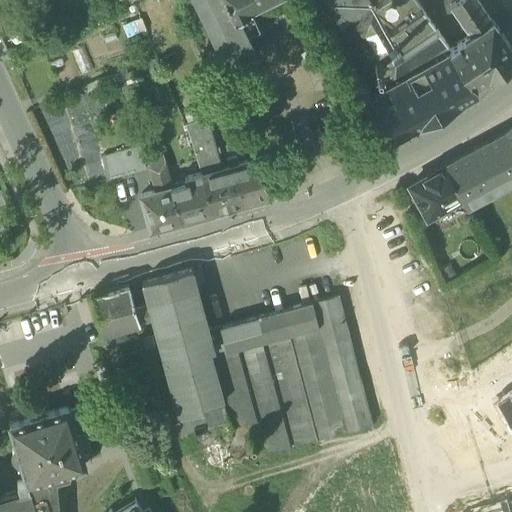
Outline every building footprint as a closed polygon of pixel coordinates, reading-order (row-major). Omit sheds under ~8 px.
[(196,0),(231,69),(258,56),(248,35),(261,29),(252,11),(252,10),(251,7),(264,0),(196,0)] [(303,0),(325,35),(341,25),(325,0),(303,0)] [(450,49),(416,0),(325,0),(341,25),(348,22),(356,36),(366,30),(380,57),(373,61),(386,85),(450,49)] [(450,49),(479,91),(494,78),(492,74),(511,59),(511,45),(493,18),(493,19),(479,0),(458,0),(452,4),(472,34),(450,49)] [(146,29),(141,17),(123,24),(128,37),(146,29)] [(386,85),(377,90),(402,133),(479,91),(450,49),(386,85)] [(167,77),(158,56),(145,61),(154,82),(167,77)] [(97,79),(98,85),(114,81),(112,75),(97,79)] [(388,141),(402,133),(377,90),(362,98),(388,141)] [(202,104),(184,110),(187,122),(206,116),(202,104)] [(213,212),(265,198),(247,161),(239,163),(238,158),(224,162),(226,167),(222,168),(208,116),(206,116),(187,122),(186,122),(192,135),(202,172),(213,212)] [(511,125),(511,126),(505,131),(501,133),(511,151),(511,125)] [(504,183),(511,178),(511,151),(501,133),(445,164),(463,197),(462,197),(466,203),(480,196),(482,200),(499,190),(496,185),(504,181),(504,183)] [(140,145),(117,152),(123,175),(146,168),(140,145)] [(109,179),(123,175),(117,152),(103,156),(109,179)] [(150,230),(181,221),(172,186),(170,181),(162,153),(151,156),(154,166),(150,167),(156,190),(141,194),(150,230)] [(252,159),(247,161),(265,198),(270,197),(252,159)] [(428,217),(462,197),(463,197),(445,164),(410,184),(428,217)] [(181,221),(213,212),(202,172),(186,177),(187,182),(172,186),(181,221)] [(186,177),(170,181),(172,186),(187,182),(186,177)] [(232,435),(233,435),(210,351),(214,350),(208,330),(196,284),(205,282),(200,266),(192,268),(142,281),(145,295),(146,295),(149,303),(153,319),(188,447),(232,435)] [(103,333),(111,330),(126,326),(140,323),(135,307),(129,285),(92,295),(103,332),(103,333)] [(337,295),(208,330),(214,350),(210,351),(233,435),(243,432),(259,428),(266,452),(371,424),(337,295)] [(149,303),(135,307),(140,323),(153,319),(149,303)] [(130,342),(126,326),(111,330),(116,346),(130,342)] [(98,333),(107,362),(120,358),(116,346),(111,330),(103,333),(103,332),(98,333)] [(158,346),(154,334),(142,337),(145,349),(158,346)] [(158,346),(145,349),(149,363),(151,362),(161,359),(158,346)] [(107,362),(109,368),(122,365),(120,358),(107,362)] [(161,359),(151,362),(154,372),(164,369),(161,359)] [(126,379),(122,365),(109,368),(114,384),(127,380),(126,379)] [(127,380),(134,406),(161,399),(154,372),(126,379),(127,380)] [(511,391),(498,402),(511,422),(511,391)] [(18,460),(21,461),(27,480),(17,483),(20,491),(56,480),(69,476),(71,469),(86,464),(83,453),(91,450),(86,435),(88,435),(84,422),(82,422),(78,407),(70,410),(68,406),(66,406),(47,412),(45,410),(42,409),(38,409),(34,411),(32,413),(31,417),(12,423),(10,424),(10,425),(16,444),(13,448),(13,454),(16,459),(18,460)] [(232,435),(235,445),(246,442),(243,432),(233,435),(232,435)] [(256,436),(253,435),(250,436),(249,439),(251,442),(254,444),(257,442),(258,439),(256,436)] [(136,458),(144,485),(158,481),(149,454),(136,458)] [(0,511),(58,511),(56,480),(20,491),(0,497),(0,511)]
